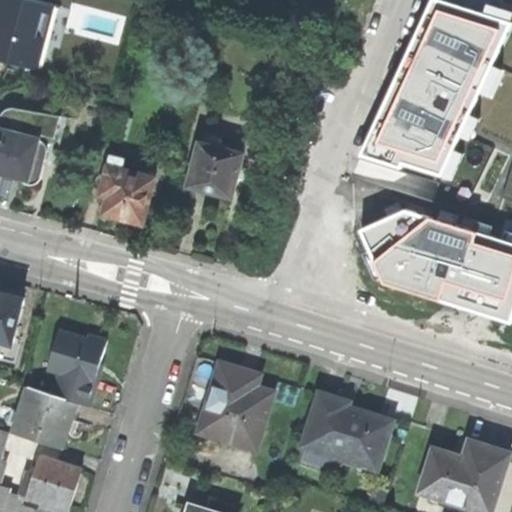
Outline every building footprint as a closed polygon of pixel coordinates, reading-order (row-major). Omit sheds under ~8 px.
[(0,0),(0,61),(4,63),(33,71),(50,7),(23,0),(0,0)] [(403,161),(442,174),(475,102),(511,23),(437,0),(433,0),(364,156),(400,167),(403,161)] [(76,120),(98,126),(102,108),(81,103),(76,120)] [(102,145),(116,149),(124,120),(109,115),(102,145)] [(41,183),(46,161),(33,158),(38,138),(26,135),(24,138),(0,131),(0,173),(11,176),(9,183),(27,187),(32,188),(37,187),(41,183)] [(208,193),(232,199),(242,156),(199,145),(188,188),(208,193)] [(142,226),(155,180),(122,171),(124,161),(110,157),(100,198),(108,200),(104,216),(124,221),(142,226)] [(449,306),(506,323),(511,302),(511,247),(400,215),(360,235),(392,290),(449,306)] [(314,258),(307,284),(359,298),(366,272),(314,258)] [(23,340),(15,338),(25,300),(7,296),(0,294),(0,360),(17,365),(23,340)] [(63,372),(56,395),(77,402),(90,406),(97,382),(95,381),(97,372),(107,341),(89,336),(88,340),(61,331),(50,368),(63,372)] [(255,453),(274,396),(256,390),(260,378),(236,370),(221,365),(197,441),(225,450),(227,443),(255,453)] [(28,387),(14,434),(63,449),(70,424),(77,402),(56,395),(28,387)] [(376,472),(391,424),(356,413),(340,408),(342,403),(318,396),(302,448),(376,472)] [(0,484),(7,463),(2,462),(11,434),(0,430),(0,484)] [(466,511),(467,509),(476,511),(487,511),(506,456),(481,448),(466,442),(460,459),(431,449),(416,492),(421,493),(419,499),(455,511),(466,511)] [(63,511),(64,509),(71,511),(76,493),(83,470),(42,457),(29,498),(42,502),(40,510),(47,511),(53,511),(54,511),(63,511)] [(236,511),(237,511),(206,502),(202,511),(200,511),(179,505),(176,511),(236,511)]
